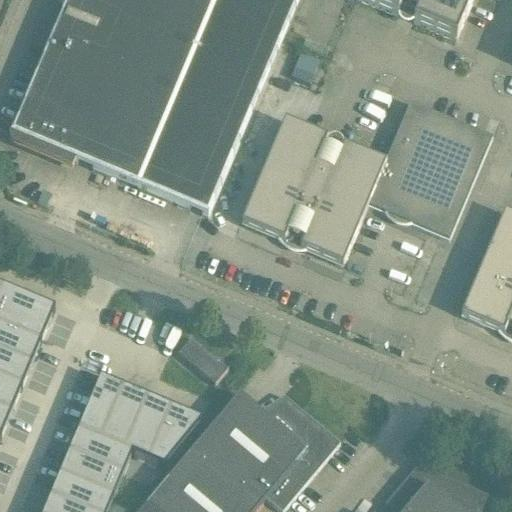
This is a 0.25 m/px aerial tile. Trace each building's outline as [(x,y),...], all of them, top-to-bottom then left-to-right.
[(8,137),(7,141),(8,144),(10,147),(13,149),(71,173),(74,166),(202,219),(207,222),(300,0),(67,0),(21,112),(19,111),(8,137)] [(456,44),(474,0),(354,0),(354,2),(397,20),(400,13),(415,20),(412,26),(456,44)] [(309,90),(319,66),(300,58),(291,82),(309,90)] [(243,224),(241,229),(243,230),(277,244),(284,247),(284,246),(287,248),(291,249),(294,250),(298,249),(301,248),(299,253),(300,253),(340,270),(342,271),(344,266),(367,211),(391,221),(394,213),(408,219),(405,227),(449,246),(492,143),(409,108),(390,152),(397,155),(392,168),(385,165),(384,168),(342,150),(339,157),(324,151),(327,144),(284,126),(243,224)] [(511,221),(504,218),(460,321),(503,339),(504,338),(507,340),(510,341),(511,341),(511,221)] [(2,291),(0,295),(0,330),(40,348),(55,314),(2,291)] [(0,330),(0,356),(31,370),(40,348),(0,330)] [(228,373),(191,343),(178,359),(214,389),(228,373)] [(0,356),(0,382),(22,392),(31,370),(0,356)] [(0,382),(0,413),(11,418),(22,392),(0,382)] [(100,382),(77,435),(101,445),(124,392),(100,382)] [(124,392),(101,445),(125,455),(148,402),(124,392)] [(259,511),(266,504),(275,511),(286,511),(339,449),(283,401),(259,418),(238,401),(148,509),(152,511),(259,511)] [(148,402),(125,455),(131,458),(149,465),(171,412),(148,402)] [(171,412),(149,465),(164,471),(202,425),(171,412)] [(0,413),(0,443),(0,444),(11,418),(0,413)] [(77,435),(68,457),(122,480),(131,458),(125,455),(101,445),(77,435)] [(68,457),(59,480),(113,502),(122,480),(68,457)] [(482,511),(487,500),(421,469),(419,468),(384,509),(387,511),(482,511)] [(59,480),(50,502),(74,511),(108,511),(113,502),(59,480)] [(74,511),(50,502),(45,511),(74,511)]
